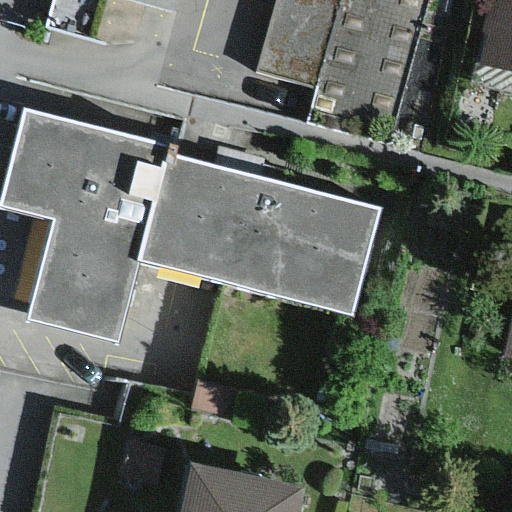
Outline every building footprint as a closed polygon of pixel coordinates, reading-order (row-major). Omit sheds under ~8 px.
[(48,0),(41,27),(92,41),(103,0),(133,0),(170,10),(172,0),(48,0)] [(428,0),(276,0),(258,64),(316,81),(305,120),(387,143),(428,0)] [(511,0),(487,0),(470,65),(511,75),(511,0)] [(127,258),(154,151),(157,145),(13,107),(0,156),(0,210),(4,211),(47,222),(27,298),(21,317),(105,339),(127,258)] [(378,208),(154,151),(127,258),(216,280),(335,311),(350,315),(378,208)] [(0,227),(0,290),(27,298),(47,222),(4,211),(0,227)] [(335,311),(216,280),(191,387),(310,415),(335,311)] [(511,286),(496,355),(511,358),(511,286)] [(97,511),(115,424),(49,411),(28,511),(97,511)] [(128,439),(118,476),(152,485),(162,448),(128,439)] [(286,511),(293,485),(177,461),(166,511),(286,511)]
